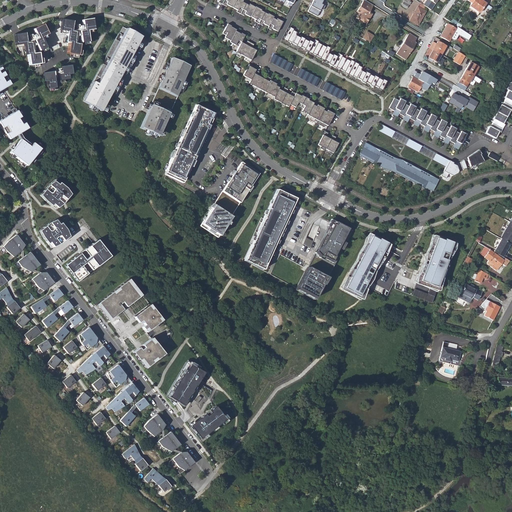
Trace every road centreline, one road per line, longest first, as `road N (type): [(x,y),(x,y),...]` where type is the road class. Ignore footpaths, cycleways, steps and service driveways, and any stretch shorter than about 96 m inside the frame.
road 1 (residential): [(19,220),(204,460)]
road 2 (track): [(0,325),(139,490),(168,511)]
road 3 (tertiary): [(165,27),(202,56),(255,148),(324,193)]
road 4 (track): [(410,511),(445,488),(462,464),(493,341)]
road 5 (tertiary): [(324,193),(395,219),(511,185)]
road 6 (residential): [(511,133),(501,153),(481,143),(452,159),(378,119),(359,136)]
road 7 (residential): [(359,136),(336,124),(344,106),(264,63),(274,44)]
road 8 (track): [(335,324),(390,319),(477,337)]
